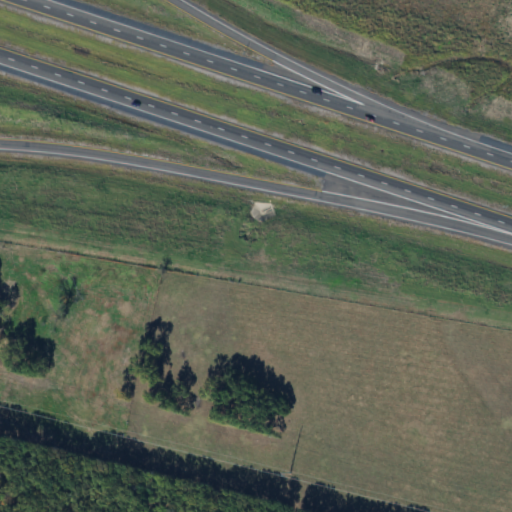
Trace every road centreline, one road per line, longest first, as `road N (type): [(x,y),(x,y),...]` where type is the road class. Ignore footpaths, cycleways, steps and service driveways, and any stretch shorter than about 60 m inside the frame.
road 1 (trunk): [(0,55),(511,227)]
road 2 (trunk): [(511,164),(16,0)]
road 3 (trunk): [(0,145),(140,154),(511,235)]
road 4 (trunk): [(475,152),(178,0)]
